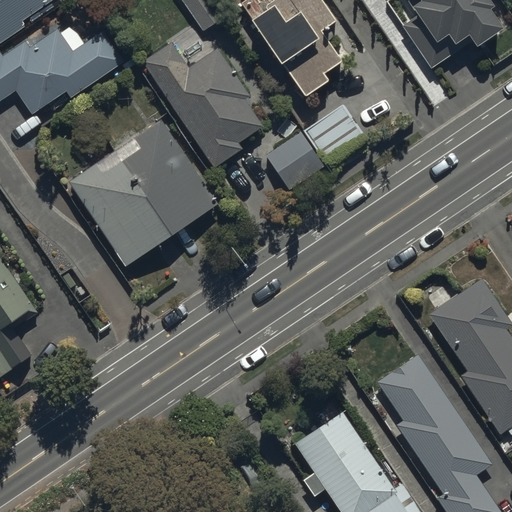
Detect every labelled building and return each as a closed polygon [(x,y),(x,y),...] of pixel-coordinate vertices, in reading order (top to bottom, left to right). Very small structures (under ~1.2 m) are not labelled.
[(0,0),(0,45),(26,28),(22,22),(54,0),(0,0)] [(212,0),(183,0),(205,30),(224,17),(212,0)] [(324,0),(276,0),(267,7),(261,0),(247,0),(243,4),(309,96),(330,82),(326,76),(346,62),(330,40),(335,36),(329,28),(339,21),(324,0)] [(409,0),(420,16),(404,27),(431,69),(464,48),(461,42),(472,35),(480,47),(506,29),(492,7),(496,5),(492,0),(409,0)] [(0,50),(0,100),(15,90),(32,115),(67,91),(71,97),(124,60),(105,31),(85,45),(72,26),(61,33),(59,30),(31,49),(26,42),(4,57),(0,50)] [(197,140),(214,168),(244,149),(239,142),(264,126),(247,100),(252,97),(220,47),(189,67),(173,42),(142,62),(193,143),(197,140)] [(345,103),(304,131),(328,165),(368,137),(345,103)] [(219,205),(161,119),(68,182),(127,268),(219,205)] [(302,132),(266,157),(289,192),(326,166),(302,132)] [(34,312),(0,257),(0,377),(34,356),(14,325),(34,312)] [(511,422),(511,322),(481,277),(429,312),(468,369),(460,374),(499,432),(511,422)] [(494,465),(418,353),(376,382),(403,421),(397,425),(445,494),(437,499),(445,511),(502,511),(478,475),(494,465)] [(396,488),(344,412),(296,443),(315,471),(304,479),(316,496),(325,490),(340,511),(423,511),(404,483),(396,488)] [(76,511),(88,504),(79,491),(49,511),(76,511)]
